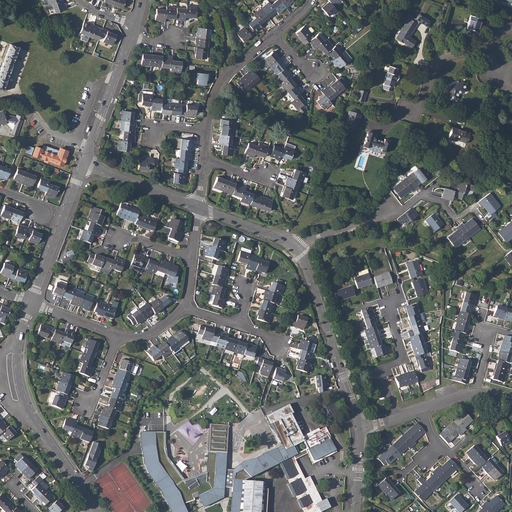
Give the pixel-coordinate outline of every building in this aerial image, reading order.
[(61,0),(59,1),(52,3),(55,13),(66,9),(65,4),(64,4),(62,0),(61,0)] [(279,0),(276,0),(271,4),(277,12),(279,14),(283,11),(282,10),(286,7),(279,0)] [(279,0),(286,7),(287,8),(291,5),(290,4),(293,1),(292,0),(279,0)] [(333,6),(329,1),(325,4),(324,3),(320,6),(328,16),(336,10),(333,6)] [(269,2),(261,9),(268,17),(272,14),(273,15),(277,12),(271,4),(269,2)] [(186,9),(185,18),(190,18),(190,17),(196,18),(197,7),(187,5),(186,9)] [(166,9),(165,19),(170,19),(170,18),(175,19),(176,8),(167,7),(166,9)] [(156,8),(155,19),(160,20),(160,21),(165,22),(165,19),(166,9),(156,8)] [(176,8),(175,19),(180,19),(180,20),(185,21),(185,18),(186,9),(176,8)] [(261,9),(254,15),(255,17),(262,24),(266,21),(265,20),(268,17),(261,9)] [(415,21),(409,18),(396,38),(411,48),(416,40),(409,36),(417,23),(416,23),(418,20),(427,25),(431,19),(420,13),(415,21)] [(470,15),(466,28),(476,31),(479,18),(470,15)] [(255,17),(248,23),(250,26),(255,32),(259,29),(259,30),(264,27),(262,24),(255,17)] [(83,22),(79,32),(89,36),(93,25),(88,23),(88,24),(83,22)] [(93,25),(89,36),(98,39),(99,36),(102,29),(98,27),(98,26),(93,25)] [(304,25),(295,32),(299,36),(298,37),(304,45),(309,41),(311,39),(308,35),(311,33),(314,31),(314,30),(311,27),(310,27),(308,29),(304,25)] [(255,32),(250,26),(246,29),(244,27),(237,33),(243,42),(246,40),(247,41),(256,33),(255,32)] [(196,32),(196,37),(208,38),(209,28),(207,28),(203,27),(198,27),(198,32),(196,32)] [(102,29),(99,36),(104,38),(103,41),(112,45),(116,35),(112,33),(112,32),(102,28),(102,29)] [(311,39),(309,41),(312,44),(311,45),(314,49),(317,47),(326,39),(320,32),(311,39)] [(208,38),(196,37),(195,42),(196,42),(196,47),(207,48),(208,38)] [(326,39),(317,47),(320,51),(321,51),(324,54),(326,52),(333,47),(326,39)] [(10,44),(0,72),(0,89),(3,91),(6,82),(15,57),(19,47),(10,44)] [(333,47),(326,52),(329,56),(328,57),(332,61),(341,53),(335,45),(333,47)] [(196,47),(194,47),(194,52),(195,52),(195,57),(206,59),(207,48),(196,47)] [(341,53),(332,61),(335,65),(336,64),(339,68),(351,58),(345,50),(341,53)] [(273,51),(264,58),(270,66),(280,58),(277,54),(276,55),(273,51)] [(142,53),(141,65),(151,66),(152,53),(148,53),(147,54),(142,53)] [(152,53),(151,66),(161,67),(162,55),(157,55),(157,54),(152,53)] [(162,55),(161,67),(171,68),(172,59),(172,55),(167,55),(167,56),(162,55)] [(280,58),(270,66),(277,74),(285,67),(282,63),(283,62),(280,58)] [(171,68),(171,71),(180,72),(182,61),(177,60),(177,59),(172,59),(171,68)] [(384,84),(383,88),(390,90),(391,86),(392,86),(394,79),(396,79),(397,76),(395,75),(397,68),(390,65),(384,84)] [(285,67),(277,74),(283,81),(290,76),(292,73),(289,69),(288,70),(285,67)] [(248,72),(243,75),(251,85),(259,79),(258,77),(252,70),(249,73),(248,72)] [(210,73),(196,72),(195,84),(205,85),(206,80),(210,80),(210,73)] [(251,85),(243,75),(239,79),(240,80),(237,83),(244,92),(251,85)] [(283,81),(281,84),(287,91),(295,84),(292,80),(293,80),(290,76),(283,81)] [(333,81),(329,84),(329,86),(337,94),(344,88),(337,79),(334,82),(333,81)] [(450,85),(447,96),(455,99),(457,93),(465,90),(462,81),(450,85)] [(295,84),(287,91),(293,99),(300,93),(303,91),(299,87),(298,88),(295,84)] [(325,87),(321,91),(323,93),(329,101),(337,94),(329,86),(326,88),(325,87)] [(359,89),(356,99),(363,101),(366,92),(359,89)] [(146,106),(151,107),(152,97),(152,95),(143,93),(141,105),(146,105),(146,106)] [(293,99),(291,101),(297,109),(300,113),(305,109),(302,105),(306,102),(303,98),(304,97),(300,93),(293,99)] [(329,101),(323,93),(319,97),(316,100),(323,109),(331,103),(329,101)] [(151,107),(150,110),(156,111),(156,110),(161,111),(162,101),(162,99),(152,97),(151,107)] [(161,111),(160,112),(165,113),(165,114),(170,115),(172,103),(162,101),(161,111)] [(172,103),(170,115),(175,115),(175,114),(180,115),(181,107),(181,104),(172,103)] [(180,115),(180,116),(190,117),(190,116),(195,117),(196,105),(186,104),(186,107),(181,107),(180,115)] [(122,110),(121,120),(124,121),(134,122),(134,117),(133,117),(134,112),(122,110)] [(350,111),(347,118),(358,122),(361,114),(350,111)] [(3,112),(0,112),(0,125),(2,125),(7,123),(12,129),(10,133),(17,135),(22,118),(16,116),(16,117),(6,115),(5,112),(3,112)] [(221,129),(220,134),(232,135),(233,125),(232,125),(232,120),(221,119),(220,124),(220,129),(221,129)] [(121,120),(120,120),(119,130),(120,130),(123,131),(134,132),(135,127),(136,127),(137,122),(134,122),(124,121),(121,120)] [(451,127),(448,139),(455,141),(456,139),(466,143),(469,133),(451,127)] [(123,131),(122,140),(131,142),(134,142),(135,137),(134,136),(134,132),(123,131)] [(368,132),(363,145),(369,147),(369,149),(380,152),(380,150),(385,152),(389,141),(384,139),(383,140),(376,138),(372,136),(373,134),(368,132)] [(219,138),(218,144),(221,144),(231,145),(232,135),(220,134),(220,138),(219,138)] [(178,138),(177,148),(178,148),(180,149),(192,150),(193,150),(193,145),(192,145),(193,140),(178,138)] [(119,140),(118,150),(129,151),(130,147),(131,147),(131,142),(122,140),(119,140)] [(247,147),(244,153),(249,155),(249,156),(253,157),(255,155),(258,146),(248,142),(247,147)] [(258,146),(255,155),(259,156),(259,155),(264,157),(268,147),(259,143),(258,146)] [(231,145),(221,144),(220,149),(221,149),(221,154),(232,156),(233,145),(231,145)] [(28,145),(26,152),(32,154),(34,147),(28,145)] [(284,148),(274,145),(270,155),(275,157),(274,158),(279,160),(281,156),(284,148)] [(284,148),(281,156),(285,158),(286,157),(290,158),(294,148),(285,145),(284,148)] [(57,155),(44,150),(41,149),(42,148),(35,146),(32,155),(44,159),(44,161),(48,163),(48,161),(62,166),(68,151),(59,148),(58,151),(57,155)] [(180,149),(179,158),(189,160),(192,160),(192,155),(191,155),(192,150),(180,149)] [(139,157),(137,169),(148,170),(148,167),(153,167),(154,158),(144,157),(144,158),(139,157)] [(176,158),(175,168),(178,168),(186,169),(186,165),(188,165),(189,160),(179,158),(176,158)] [(1,165),(0,168),(0,178),(2,179),(2,177),(7,179),(10,169),(1,165)] [(174,172),(173,183),(184,184),(185,179),(186,179),(187,169),(186,169),(178,168),(178,171),(178,173),(174,172)] [(292,173),(290,177),(299,180),(302,181),(305,172),(295,168),(293,173),(292,173)] [(417,168),(406,177),(415,189),(419,187),(417,184),(425,178),(423,176),(417,168)] [(17,169),(13,179),(18,180),(17,182),(22,183),(26,172),(17,169)] [(26,172),(22,183),(27,185),(28,184),(32,186),(36,176),(26,172)] [(217,176),(213,187),(223,190),(227,178),(222,177),(222,178),(217,176)] [(287,181),(285,186),(296,190),(299,180),(290,177),(288,176),(286,181),(287,181)] [(41,177),(37,187),(41,188),(41,189),(46,191),(49,184),(50,181),(41,177)] [(415,189),(406,177),(393,188),(400,197),(410,190),(412,192),(415,189)] [(227,178),(223,190),(232,194),(236,183),(231,181),(231,180),(227,178)] [(457,182),(454,190),(463,193),(472,195),(475,185),(458,181),(458,182),(457,182)] [(236,183),(232,194),(241,198),(244,189),(246,185),(241,184),(240,185),(236,183)] [(46,191),(45,195),(49,196),(50,195),(54,197),(58,187),(49,184),(46,191)] [(285,186),(282,196),(292,199),(296,190),(285,186)] [(444,189),(442,198),(451,200),(452,196),(461,199),(463,193),(454,190),(446,188),(445,190),(444,189)] [(241,198),(240,200),(249,204),(253,193),(249,191),(249,190),(244,189),(241,198)] [(253,193),(249,204),(259,207),(263,196),(258,194),(258,195),(253,193)] [(489,193),(477,202),(480,206),(482,204),(490,214),(487,216),(490,221),(502,210),(489,193)] [(263,196),(259,207),(268,211),(272,200),(268,199),(268,198),(263,196)] [(4,205),(0,215),(10,218),(14,207),(9,205),(9,206),(4,205)] [(120,205),(116,215),(121,217),(120,218),(125,220),(130,208),(120,205)] [(92,206),(86,221),(90,222),(100,226),(101,227),(103,222),(102,221),(106,211),(92,206)] [(14,207),(10,218),(19,222),(23,211),(19,210),(19,209),(14,207)] [(406,211),(396,219),(397,220),(394,223),(396,226),(400,223),(403,227),(411,222),(418,215),(412,207),(406,211)] [(130,208),(125,220),(130,222),(131,220),(135,222),(138,214),(139,212),(130,208)] [(436,211),(425,220),(428,224),(434,232),(443,225),(440,222),(439,222),(435,217),(438,214),(436,211)] [(135,222),(134,224),(139,226),(139,227),(143,229),(147,218),(138,214),(135,222)] [(147,218),(143,229),(148,231),(149,230),(153,231),(156,223),(157,221),(147,218)] [(171,218),(168,228),(171,229),(180,232),(181,227),(180,226),(182,222),(171,218)] [(462,222),(458,225),(468,237),(479,228),(472,218),(464,224),(462,222)] [(90,222),(87,232),(95,235),(98,236),(100,231),(99,230),(100,226),(90,222)] [(511,223),(511,222),(498,232),(505,242),(511,236),(511,223)] [(18,225),(14,234),(24,238),(25,235),(28,227),(23,225),(23,226),(18,224),(18,225)] [(468,237),(458,225),(455,227),(457,230),(447,237),(455,247),(468,237)] [(28,227),(25,235),(29,237),(28,240),(38,243),(41,233),(37,232),(38,230),(28,227)] [(171,229),(168,238),(178,242),(180,238),(181,238),(183,233),(180,232),(171,229)] [(87,232),(84,230),(80,240),(90,244),(92,239),(93,240),(95,235),(87,232)] [(212,242),(210,247),(218,249),(222,250),(225,251),(226,248),(223,247),(224,242),(225,241),(214,238),(213,242),(212,242)] [(210,247),(207,246),(205,251),(206,251),(205,256),(215,259),(218,249),(210,247)] [(511,249),(503,256),(511,265),(511,263),(511,249)] [(250,254),(240,251),(237,261),(241,263),(241,264),(246,265),(249,257),(250,254)] [(91,264),(101,268),(104,258),(105,257),(100,255),(99,256),(95,254),(95,256),(90,254),(87,262),(92,263),(91,264)] [(134,254),(129,268),(139,271),(141,265),(144,257),(139,255),(139,256),(134,254)] [(114,260),(111,269),(120,272),(124,262),(120,260),(120,259),(115,257),(114,260)] [(144,257),(141,265),(146,267),(144,270),(154,274),(155,270),(158,263),(153,261),(153,260),(144,257)] [(246,265),(245,269),(250,270),(250,269),(255,270),(258,260),(249,257),(246,265)] [(104,258),(101,268),(110,271),(111,269),(114,260),(110,258),(109,260),(104,258)] [(158,263),(155,270),(161,272),(160,275),(163,276),(164,274),(169,263),(164,261),(163,262),(159,260),(158,263)] [(255,270),(254,271),(260,273),(260,272),(265,273),(268,263),(258,260),(255,270)] [(416,260),(405,264),(411,279),(421,275),(416,260)] [(13,266),(4,262),(0,272),(4,274),(4,275),(9,277),(12,269),(13,266)] [(169,263),(164,274),(174,277),(178,267),(173,265),(174,265),(169,263)] [(218,265),(215,275),(227,278),(228,274),(227,273),(228,268),(218,265)] [(12,269),(9,277),(19,281),(19,280),(23,281),(27,271),(18,268),(17,270),(12,269)] [(359,276),(353,278),(357,289),(371,284),(368,273),(366,270),(358,273),(359,276)] [(388,273),(373,278),(377,288),(392,283),(388,273)] [(215,275),(212,284),(214,285),(222,287),(224,283),(225,283),(227,278),(215,275)] [(412,282),(417,297),(427,294),(422,278),(412,282)] [(269,286),(268,291),(276,294),(279,295),(280,293),(282,285),(272,282),(270,286),(269,286)] [(56,283),(53,293),(57,295),(57,296),(61,298),(62,296),(66,286),(56,283)] [(214,285),(211,294),(214,296),(223,298),(225,293),(223,293),(224,288),(222,287),(214,285)] [(66,286),(62,296),(67,298),(66,299),(71,301),(74,293),(75,290),(66,286)] [(352,286),(334,292),(337,302),(355,295),(352,286)] [(264,296),(262,300),(273,303),(276,294),(268,291),(264,290),(263,295),(264,296)] [(465,292),(462,302),(474,305),(475,300),(474,300),(475,295),(465,292)] [(71,301),(70,304),(75,306),(75,305),(79,307),(83,296),(74,293),(71,301)] [(83,296),(79,307),(84,308),(83,309),(89,311),(93,300),(83,296)] [(163,297),(158,301),(163,308),(170,303),(172,299),(163,296),(163,297)] [(212,304),(211,305),(222,309),(223,304),(224,304),(226,299),(223,298),(214,296),(212,304)] [(156,299),(148,305),(153,312),(155,314),(158,311),(159,312),(163,308),(158,301),(156,299)] [(260,304),(258,309),(270,313),(273,303),(262,300),(261,305),(260,304)] [(97,301),(94,312),(98,314),(98,315),(102,316),(107,305),(97,301)] [(462,302),(459,311),(470,315),(471,310),(472,310),(474,305),(462,302)] [(147,303),(139,309),(146,319),(150,316),(149,315),(153,312),(148,305),(147,303)] [(0,317),(2,318),(1,321),(0,322),(0,323),(4,325),(10,310),(6,308),(6,307),(0,304),(0,317)] [(406,312),(408,317),(418,313),(421,312),(419,307),(416,308),(414,304),(404,308),(405,312),(406,312)] [(107,305),(102,316),(107,318),(108,317),(112,319),(116,309),(107,305)] [(370,306),(360,310),(363,319),(374,316),(373,311),(372,311),(370,306)] [(497,318),(502,320),(505,308),(496,306),(493,316),(497,317),(497,318)] [(511,310),(505,308),(502,320),(507,321),(507,320),(511,321),(511,310)] [(146,319),(139,309),(131,315),(130,314),(127,317),(133,325),(136,323),(137,324),(141,321),(142,322),(146,319)] [(258,315),(256,320),(267,323),(270,313),(258,309),(257,315),(258,315)] [(459,311),(456,321),(468,325),(470,320),(468,319),(470,315),(459,311)] [(418,313),(408,317),(409,321),(408,321),(410,326),(421,323),(418,313)] [(291,317),(289,326),(298,329),(299,328),(303,329),(307,318),(297,315),(296,318),(291,317)] [(374,316),(363,319),(366,329),(374,326),(377,325),(375,321),(376,321),(374,316)] [(456,321),(454,331),(464,334),(465,329),(467,330),(468,325),(456,321)] [(421,323),(410,326),(411,331),(412,331),(414,336),(419,334),(424,332),(421,323)] [(41,325),(37,335),(46,339),(48,336),(52,337),(55,330),(55,329),(46,325),(45,326),(41,325)] [(201,338),(211,341),(214,331),(209,329),(209,328),(200,325),(197,334),(197,339),(198,341),(201,338)] [(366,329),(364,330),(367,339),(378,335),(377,331),(376,331),(374,326),(366,329)] [(64,333),(61,341),(71,344),(75,334),(71,332),(71,331),(66,329),(64,333)] [(214,331),(211,341),(216,342),(214,346),(224,349),(227,338),(228,334),(223,333),(223,334),(219,332),(219,331),(214,329),(214,331)] [(52,337),(51,340),(60,344),(61,341),(64,333),(59,331),(59,332),(55,330),(52,337)] [(175,333),(171,336),(179,346),(181,349),(189,342),(180,331),(176,334),(175,333)] [(454,331),(451,341),(463,344),(464,339),(463,338),(464,334),(454,331)] [(414,336),(409,337),(411,342),(409,342),(411,347),(423,343),(419,334),(414,336)] [(378,335),(367,339),(370,349),(380,345),(379,341),(380,340),(378,335)] [(500,345),(499,350),(511,354),(511,348),(511,337),(504,335),(501,345),(500,345)] [(168,340),(164,343),(171,352),(179,346),(171,336),(167,339),(168,340)] [(298,344),(297,349),(301,350),(309,352),(311,343),(313,337),(310,336),(305,338),(304,341),(301,340),(299,344),(298,344)] [(227,338),(224,349),(233,352),(237,340),(232,339),(232,340),(227,338)] [(88,350),(86,354),(93,357),(95,357),(98,348),(97,347),(98,343),(88,339),(85,348),(88,350)] [(237,340),(233,352),(238,354),(237,357),(242,358),(243,355),(246,345),(242,343),(242,342),(237,340)] [(451,341),(448,350),(459,353),(460,349),(461,349),(463,344),(451,341)] [(159,345),(155,348),(161,355),(163,358),(171,352),(164,343),(160,346),(159,345)] [(423,343),(411,347),(413,352),(414,352),(415,357),(423,354),(426,353),(423,343)] [(150,349),(146,352),(149,357),(153,361),(161,355),(155,348),(153,345),(149,348),(150,349)] [(246,345),(243,355),(252,358),(256,346),(251,345),(251,346),(246,345)] [(370,349),(369,349),(372,359),(387,354),(385,349),(384,349),(383,345),(380,345),(370,349)] [(299,356),(297,360),(309,363),(312,353),(309,352),(301,350),(300,356),(299,356)] [(499,355),(497,360),(508,363),(511,364),(511,360),(511,353),(511,354),(499,350),(498,355),(499,355)] [(83,353),(79,362),(83,364),(91,367),(93,362),(91,361),(93,357),(86,354),(83,353)] [(415,357),(414,357),(417,366),(418,366),(420,370),(429,367),(430,366),(427,356),(424,357),(423,354),(415,357)] [(258,358),(255,366),(260,367),(259,371),(260,371),(259,373),(260,375),(267,378),(272,363),(267,362),(268,361),(258,358)] [(459,358),(457,368),(468,372),(470,366),(469,366),(470,361),(459,358)] [(120,364),(119,369),(129,373),(132,364),(121,359),(119,364),(120,364)] [(309,363),(297,360),(296,365),(297,365),(295,370),(296,370),(295,374),(304,376),(305,373),(306,373),(309,363)] [(495,365),(494,370),(505,373),(508,363),(497,360),(496,365),(495,365)] [(91,367),(83,364),(79,373),(89,377),(91,373),(92,373),(94,368),(91,367)] [(275,367),(272,379),(282,382),(285,371),(280,370),(281,369),(275,367)] [(468,372),(457,368),(454,378),(455,378),(454,381),(463,384),(464,381),(466,376),(467,376),(468,372)] [(116,373),(114,378),(126,382),(129,373),(119,369),(117,373),(116,373)] [(505,373),(494,370),(492,374),(493,375),(492,379),(502,382),(505,373)] [(408,372),(403,374),(407,385),(417,381),(413,371),(409,373),(408,372)] [(63,373),(60,382),(71,386),(73,381),(72,381),(74,376),(63,373)] [(399,376),(394,378),(396,383),(398,388),(407,385),(403,374),(399,375),(399,376)] [(324,375),(314,376),(316,388),(318,387),(318,393),(325,392),(325,386),(327,386),(327,381),(325,381),(324,375)] [(113,383),(112,388),(115,389),(125,393),(129,383),(126,382),(114,378),(112,383),(113,383)] [(60,382),(56,391),(59,392),(67,395),(69,390),(70,391),(71,386),(60,382)] [(112,393),(110,398),(122,402),(125,393),(115,389),(113,393),(112,393)] [(67,395),(59,392),(58,397),(55,396),(51,405),(62,409),(63,404),(64,405),(68,395),(67,395)] [(110,403),(108,407),(115,410),(118,411),(122,402),(110,398),(109,402),(110,403)] [(331,399),(321,404),(329,418),(339,413),(331,399)] [(262,511),(264,488),(264,482),(265,477),(279,463),(288,458),(295,455),(294,453),(298,451),(299,453),(308,448),(302,436),(291,414),(293,413),(288,404),(265,416),(269,425),(271,424),(277,436),(282,446),(233,470),(225,469),(226,453),(208,452),(207,471),(206,481),(189,489),(184,479),(166,458),(164,444),(164,432),(141,432),(141,443),(144,465),(150,464),(151,471),(148,473),(160,490),(164,498),(168,496),(171,501),(167,503),(170,511),(187,511),(183,504),(194,500),(194,498),(198,496),(203,507),(223,498),(224,487),(232,488),(232,492),(239,492),(239,494),(240,494),(240,500),(239,500),(238,511),(262,511)] [(102,410),(100,415),(112,420),(115,410),(108,407),(105,406),(103,410),(102,410)] [(464,412),(453,422),(463,433),(466,429),(464,428),(472,420),(464,412)] [(99,420),(98,425),(108,429),(112,420),(100,415),(98,420),(99,420)] [(62,429),(71,432),(74,423),(75,420),(71,419),(70,420),(65,418),(62,429)] [(453,422),(439,435),(447,444),(457,434),(459,436),(463,433),(453,422)] [(71,432),(70,435),(79,439),(83,428),(78,427),(79,425),(74,423),(71,432)] [(7,428),(1,433),(7,441),(16,433),(13,429),(12,430),(9,426),(7,428)] [(414,426),(403,436),(412,446),(416,443),(414,441),(422,434),(414,426)] [(83,428),(79,439),(89,442),(92,432),(88,430),(88,429),(83,427),(83,428)] [(308,477),(304,478),(295,459),(307,453),(309,452),(313,459),(315,458),(315,460),(333,451),(333,450),(335,448),(330,438),(331,437),(325,427),(319,430),(318,428),(302,436),(308,448),(299,453),(298,451),(294,453),(295,455),(288,458),(279,463),(287,479),(288,479),(290,483),(287,484),(293,497),(296,495),(298,499),(297,500),(301,508),(302,508),(303,511),(320,511),(321,511),(331,507),(327,498),(322,500),(311,480),(310,481),(308,477)] [(228,429),(210,428),(208,452),(226,453),(228,429)] [(166,432),(164,432),(164,444),(166,458),(184,479),(189,489),(206,481),(207,471),(185,479),(168,457),(166,444),(166,432)] [(504,432),(495,437),(501,446),(504,444),(505,445),(510,442),(504,432)] [(343,448),(336,434),(333,435),(340,449),(343,448)] [(403,436),(391,446),(399,454),(407,447),(409,449),(412,446),(403,436)] [(93,441),(85,465),(89,466),(88,470),(93,471),(101,450),(98,445),(99,443),(93,441)] [(467,457),(471,461),(480,453),(473,445),(465,453),(468,456),(467,457)] [(399,454),(391,446),(380,456),(388,465),(396,458),(398,459),(401,457),(399,454)] [(313,464),(337,452),(335,448),(333,450),(333,451),(315,460),(315,458),(313,459),(309,452),(307,453),(313,464)] [(480,453),(471,461),(475,465),(475,464),(479,468),(481,466),(487,460),(480,453)] [(22,457),(18,461),(15,464),(18,468),(17,469),(21,473),(30,464),(22,457)] [(487,460),(481,466),(483,469),(483,470),(486,474),(495,466),(495,465),(497,463),(492,457),(489,459),(489,458),(487,460)] [(438,467),(434,470),(444,480),(458,467),(450,459),(439,469),(438,467)] [(1,461),(0,461),(0,474),(2,477),(6,473),(5,472),(9,469),(1,461)] [(30,464),(21,473),(25,476),(26,475),(29,479),(36,471),(30,464)] [(495,466),(486,474),(490,477),(494,481),(502,473),(495,466)] [(433,474),(425,482),(433,490),(444,480),(434,470),(431,473),(433,474)] [(39,476),(32,483),(35,486),(31,491),(34,494),(33,495),(37,499),(45,491),(48,488),(42,481),(42,480),(39,476)] [(421,485),(413,492),(421,501),(433,490),(425,482),(420,477),(417,480),(421,485)] [(377,485),(384,493),(392,485),(385,478),(377,485)] [(392,485),(384,493),(391,500),(399,493),(392,485)] [(45,491),(37,499),(41,502),(45,505),(52,497),(45,491)] [(0,495),(0,507),(1,508),(10,500),(6,496),(5,497),(2,494),(0,495)] [(456,494),(448,501),(458,511),(459,511),(465,507),(467,506),(456,494)] [(486,501),(483,504),(490,511),(494,511),(504,504),(496,495),(488,503),(486,501)] [(10,500),(1,508),(4,511),(11,511),(16,508),(12,504),(13,503),(10,500)] [(56,501),(48,509),(51,511),(61,511),(63,508),(56,501)]
